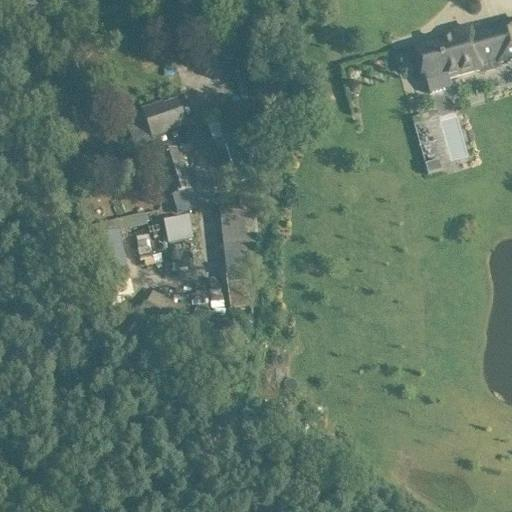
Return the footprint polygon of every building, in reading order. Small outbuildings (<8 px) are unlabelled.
[(511,59),(511,21),(488,28),(489,32),(473,37),(470,27),(452,32),(453,37),(412,48),(415,56),(411,57),(417,79),(420,78),(425,95),(447,89),(444,80),(482,69),(481,64),(497,59),(498,63),(511,59)] [(35,100),(38,111),(49,108),(46,97),(35,100)] [(156,106),(142,111),(144,115),(154,146),(171,196),(191,190),(178,151),(192,147),(185,127),(185,126),(177,103),(163,107),(157,109),(156,106)] [(243,108),(217,116),(218,121),(226,148),(233,169),(260,161),(243,108)] [(439,161),(425,165),(427,175),(442,171),(439,161)] [(262,169),(236,177),(240,191),(267,183),(262,169)] [(191,190),(171,196),(178,214),(198,207),(191,190)] [(89,193),(78,195),(83,222),(94,221),(89,193)] [(260,193),(239,197),(240,206),(240,207),(261,203),(260,193)] [(251,268),(249,207),(226,208),(228,268),(251,268)] [(115,232),(152,223),(149,211),(112,220),(115,232)] [(191,228),(166,233),(168,245),(193,240),(191,228)] [(119,232),(90,239),(102,288),(131,281),(119,232)] [(249,273),(226,276),(228,296),(248,293),(252,292),(249,273)] [(144,302),(133,323),(173,344),(190,312),(153,292),(147,303),(144,302)] [(296,387),(296,343),(267,342),(266,387),(296,387)]
